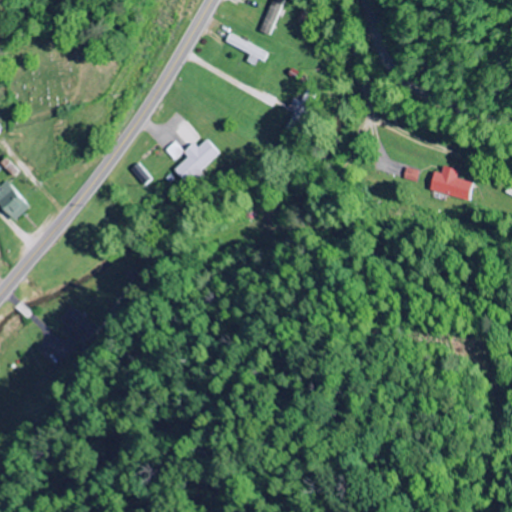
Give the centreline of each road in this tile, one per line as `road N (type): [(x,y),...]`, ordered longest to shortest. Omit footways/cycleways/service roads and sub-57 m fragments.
road 1 (secondary): [(0,294),(136,121),(210,0)]
road 2 (residential): [(363,0),(384,51),(407,80),(511,123)]
